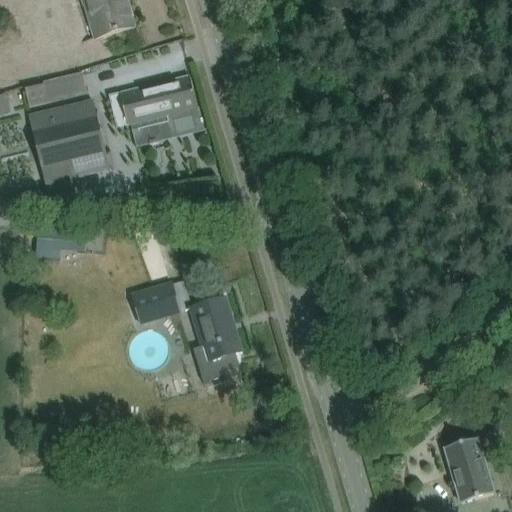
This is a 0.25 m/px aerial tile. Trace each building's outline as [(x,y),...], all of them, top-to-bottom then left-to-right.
[(90,5),(100,40),(134,30),(125,0),(81,0),(83,7),(90,5)] [(44,88),(25,92),(28,107),(87,95),(83,78),(44,86),(44,88)] [(120,96),(128,128),(178,115),(197,110),(190,79),(170,84),(120,96)] [(6,96),(0,97),(0,117),(11,114),(6,96)] [(31,117),(46,186),(49,199),(75,193),(73,180),(108,172),(93,103),(31,117)] [(96,246),(98,230),(39,225),(38,241),(96,246)] [(131,297),(131,299),(140,326),(141,328),(181,316),(181,314),(187,312),(185,305),(191,303),(185,283),(173,287),(173,285),(131,297)] [(233,326),(225,300),(206,306),(191,310),(207,364),(209,364),(212,376),(241,369),(238,355),(241,354),(241,352),(237,353),(229,326),(233,326)] [(478,442),(445,451),(461,506),(494,496),(478,442)] [(429,478),(418,484),(425,496),(436,489),(429,478)]
